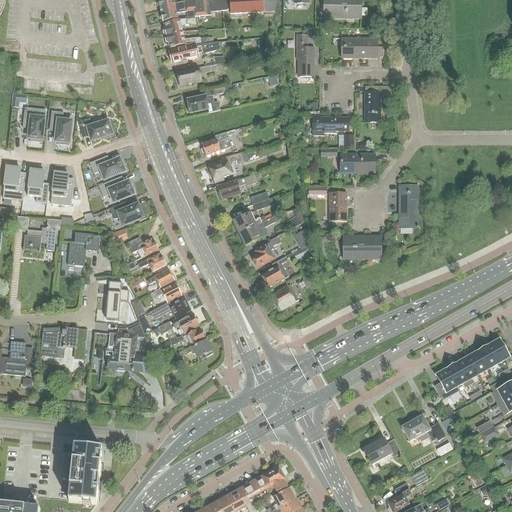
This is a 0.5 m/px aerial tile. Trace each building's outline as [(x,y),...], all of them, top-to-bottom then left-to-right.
[(186,13),(193,11),(194,18),(207,16),(206,2),(205,0),(183,0),(184,3),(175,4),(173,0),(160,0),(158,1),(158,3),(158,4),(158,6),(159,7),(160,12),(167,10),(168,10),(169,11),(176,10),(185,8),(186,13)] [(210,13),(217,12),(215,0),(209,0),(209,2),(210,13)] [(221,0),(223,12),(230,11),(229,0),(221,0)] [(229,0),(230,11),(230,15),(274,13),(277,1),(274,0),(229,0)] [(361,0),(323,0),(323,18),(361,18),(361,0)] [(185,8),(176,10),(169,11),(168,10),(167,10),(160,12),(161,16),(160,17),(161,20),(162,21),(163,23),(178,20),(177,14),(186,13),(185,8)] [(164,30),(163,32),(164,35),(166,36),(166,37),(183,33),(182,26),(196,25),(196,20),(179,21),(163,25),(164,30)] [(166,38),(165,39),(165,43),(168,44),(169,49),(185,45),(201,45),(201,38),(189,39),(185,39),(183,33),(166,37),(166,38)] [(313,77),(313,49),(307,49),(307,37),(296,37),(296,61),(298,61),(298,77),(313,77)] [(341,60),(369,60),(377,60),(377,40),(341,40),(341,60)] [(265,41),(257,43),(262,57),(269,55),(269,58),(275,57),(272,46),(267,47),(265,41)] [(186,48),(170,52),(171,56),(170,56),(170,57),(170,58),(171,59),(171,60),(172,60),(172,61),(173,64),(174,66),(199,59),(198,54),(202,53),(203,55),(221,50),(219,43),(215,43),(210,44),(201,45),(185,45),(186,48)] [(215,62),(205,64),(205,68),(210,67),(217,66),(226,64),(224,57),(214,58),(215,62)] [(200,75),(212,72),(210,67),(205,68),(198,70),(185,72),(177,74),(180,87),(202,82),(200,75)] [(276,77),(264,80),(265,86),(269,85),(278,83),(276,77)] [(214,90),(213,90),(215,96),(225,94),(224,88),(214,90)] [(391,95),(390,88),(365,88),(365,94),(365,124),(380,124),(380,96),(383,96),(383,97),(390,96),(389,95),(391,95)] [(190,114),(208,110),(209,114),(220,111),(218,103),(214,104),(212,97),(215,96),(213,90),(203,93),(204,98),(187,101),(190,114)] [(278,100),(266,103),(270,118),(282,114),(278,100)] [(25,109),(23,126),(30,127),(29,129),(28,139),(31,140),(31,142),(42,143),(45,119),(46,111),(36,110),(25,109)] [(50,129),(57,130),(56,132),(55,142),(58,143),(58,145),(69,146),(72,122),(62,121),(63,113),(52,112),(50,129)] [(228,128),(223,114),(202,121),(202,122),(194,125),(198,138),(228,128)] [(335,135),(335,132),(348,132),(348,119),(312,119),(312,137),(325,137),(325,135),(335,135)] [(85,121),(79,123),(84,139),(90,137),(91,142),(109,136),(110,138),(115,136),(111,124),(109,124),(108,122),(92,127),(90,120),(86,121),(85,121)] [(205,158),(232,148),(226,133),(215,137),(216,141),(201,147),(205,158)] [(354,149),(354,136),(343,136),(343,149),(354,149)] [(337,158),(337,150),(320,150),(320,158),(337,158)] [(214,164),(209,167),(211,172),(210,174),(211,177),(213,178),(215,184),(225,181),(224,180),(232,177),(231,176),(236,174),(233,165),(238,163),(238,166),(249,163),(245,152),(220,161),(220,162),(214,164)] [(375,176),(375,164),(375,155),(341,155),(341,174),(351,174),(351,176),(375,176)] [(105,160),(91,165),(95,175),(101,174),(105,182),(125,173),(124,171),(126,170),(122,160),(107,166),(105,160)] [(15,201),(26,202),(27,185),(21,185),(22,170),(20,170),(17,168),(15,167),(12,167),(9,167),(6,193),(15,194),(15,201)] [(35,169),(32,169),(29,195),(38,196),(38,203),(48,204),(50,188),(44,187),(45,172),(43,172),(40,171),(38,170),(35,169)] [(63,173),(60,172),(58,171),(55,171),(52,197),(61,198),(60,206),(71,207),(73,190),(67,189),(68,175),(66,175),(66,174),(63,173)] [(237,182),(217,188),(218,188),(220,193),(218,194),(221,199),(222,199),(223,200),(240,194),(238,188),(246,185),(247,187),(257,184),(255,176),(237,182)] [(114,182),(100,188),(104,198),(110,196),(114,204),(134,196),(133,194),(135,193),(132,184),(130,185),(129,183),(116,188),(114,182)] [(418,188),(400,188),(400,229),(418,229),(418,188)] [(267,193),(250,199),(253,206),(267,201),(270,201),(269,200),(267,193)] [(347,223),(347,200),(347,194),(329,194),(329,223),(347,223)] [(267,201),(253,206),(255,212),(269,207),(281,203),(279,197),(269,200),(270,201),(267,201)] [(120,219),(123,227),(140,220),(141,221),(146,219),(141,207),(139,208),(138,205),(125,211),(123,204),(109,210),(113,220),(120,219)] [(304,224),(301,208),(292,211),(296,219),(295,220),(289,223),(293,229),(304,224)] [(249,214),(234,222),(240,234),(266,221),(265,218),(264,217),(260,219),(256,221),(257,221),(255,222),(251,214),(249,215),(249,214)] [(266,221),(240,234),(246,246),(268,235),(264,229),(277,222),(274,217),(272,218),(266,221)] [(18,218),(17,231),(28,232),(28,229),(29,219),(18,218)] [(61,222),(61,226),(73,227),(74,220),(62,218),(61,222)] [(42,233),(28,232),(27,237),(25,237),(23,252),(40,253),(41,244),(47,245),(46,251),(54,252),(56,231),(60,231),(61,222),(47,221),(46,230),(42,230),(42,233)] [(110,236),(114,245),(128,239),(124,230),(110,236)] [(305,231),(294,237),(297,242),(306,237),(305,231)] [(68,265),(84,267),(86,252),(99,253),(100,238),(94,238),(94,237),(76,235),(75,243),(70,243),(68,265)] [(278,237),(267,243),(268,244),(259,249),(260,250),(256,252),(257,255),(252,258),(253,261),(253,262),(255,266),(257,267),(258,269),(276,259),(272,251),(274,250),(273,248),(281,243),(278,237)] [(381,239),(358,239),(343,239),(343,259),(381,259),(381,239)] [(151,240),(131,250),(133,254),(138,251),(142,259),(158,251),(158,250),(158,247),(157,246),(155,244),(155,243),(152,244),(151,240)] [(314,260),(308,247),(292,255),(295,262),(304,258),(307,264),(312,261),(314,260)] [(158,256),(138,265),(140,270),(149,265),(153,272),(166,266),(165,265),(166,263),(164,259),(162,259),(162,258),(160,259),(158,257),(158,256)] [(285,258),(272,266),(274,269),(261,276),(265,282),(264,284),(266,287),(268,287),(269,289),(288,278),(281,265),(288,262),(285,258)] [(133,262),(121,268),(124,274),(136,268),(133,262)] [(174,282),(173,280),(174,279),(172,275),(171,275),(168,270),(160,274),(146,282),(149,286),(156,282),(160,289),(174,282)] [(313,277),(308,280),(311,286),(316,283),(313,277)] [(137,283),(131,286),(135,295),(142,292),(140,289),(137,283)] [(107,294),(105,322),(117,323),(119,304),(127,304),(128,293),(120,292),(121,285),(108,284),(108,286),(110,286),(109,294),(107,294)] [(160,290),(153,293),(156,299),(162,296),(166,304),(181,296),(175,284),(161,292),(160,290)] [(273,296),(281,311),(299,301),(290,286),(273,296)] [(175,318),(189,311),(189,309),(189,308),(187,303),(186,303),(184,300),(169,307),(167,304),(150,313),(154,321),(167,314),(171,312),(175,318)] [(142,308),(136,310),(139,317),(145,314),(142,308)] [(195,321),(194,318),(192,316),(173,326),(175,330),(178,328),(179,330),(180,329),(181,329),(179,331),(181,336),(183,335),(184,335),(184,336),(196,329),(199,327),(198,326),(199,325),(196,321),(195,321)] [(145,317),(140,320),(142,327),(148,324),(145,317)] [(169,323),(158,329),(162,336),(173,330),(169,323)] [(136,338),(146,339),(139,326),(129,331),(118,330),(117,336),(110,335),(109,348),(107,348),(106,358),(109,358),(108,369),(117,370),(117,371),(124,371),(124,369),(132,370),(132,372),(133,372),(133,371),(143,372),(149,370),(143,359),(136,358),(136,355),(133,354),(134,351),(135,351),(136,338)] [(66,329),(66,332),(62,332),(62,329),(59,329),(43,329),(43,335),(41,357),(60,358),(61,351),(63,351),(64,348),(65,349),(65,348),(76,349),(75,359),(84,360),(84,361),(86,349),(88,331),(87,331),(87,332),(79,331),(79,330),(78,330),(67,329),(66,329)] [(205,336),(204,334),(202,333),(201,332),(198,333),(196,329),(184,336),(184,335),(170,343),(172,347),(185,341),(186,343),(188,342),(191,348),(205,340),(204,338),(205,336)] [(191,348),(164,361),(168,368),(186,358),(185,356),(192,353),(193,355),(195,354),(198,360),(199,360),(199,359),(204,356),(205,357),(206,357),(206,358),(213,354),(212,352),(207,341),(206,341),(205,340),(191,348)] [(499,340),(488,347),(499,364),(505,361),(507,365),(511,362),(499,340)] [(11,343),(9,359),(0,358),(0,357),(1,351),(0,351),(0,375),(1,376),(1,375),(25,377),(27,362),(24,362),(26,344),(11,343)] [(488,347),(478,352),(488,370),(499,364),(488,347)] [(488,370),(478,352),(467,358),(478,376),(488,370)] [(467,358),(457,364),(469,386),(474,384),(471,380),(478,376),(467,358)] [(465,389),(469,386),(457,364),(446,370),(457,388),(463,385),(465,389)] [(457,388),(446,370),(436,376),(440,384),(434,387),(442,402),(459,392),(457,388)] [(511,383),(504,387),(501,382),(490,388),(493,394),(491,395),(497,406),(511,397),(511,383)] [(511,397),(497,406),(503,417),(511,411),(511,397)] [(438,424),(433,427),(430,428),(423,416),(421,417),(420,416),(414,419),(415,420),(401,428),(409,443),(426,434),(432,444),(435,442),(436,443),(437,442),(437,443),(446,438),(438,424)] [(450,419),(442,423),(446,430),(454,426),(450,419)] [(490,422),(477,429),(480,435),(493,428),(490,422)] [(481,436),(485,442),(497,435),(494,429),(481,436)] [(402,454),(394,440),(392,441),(386,445),(383,439),(375,444),(372,446),(371,446),(363,450),(374,469),(375,469),(372,465),(378,462),(378,463),(392,455),(394,459),(394,458),(401,454),(401,455),(402,454)] [(453,451),(449,445),(437,451),(440,458),(453,451)] [(69,501),(69,502),(96,505),(97,505),(102,450),(88,449),(84,448),(83,448),(80,448),(79,448),(75,447),(74,447),(74,448),(74,452),(74,454),(69,501)] [(466,447),(457,453),(459,456),(462,457),(469,453),(466,447)] [(511,455),(503,460),(507,466),(511,463),(511,455)] [(410,474),(407,468),(401,471),(404,478),(410,474)] [(270,497),(276,494),(283,490),(287,488),(284,482),(286,481),(285,479),(283,480),(282,478),(283,477),(281,472),(279,473),(278,470),(277,470),(264,477),(264,478),(263,478),(264,478),(261,480),(268,493),(270,497)] [(416,487),(428,480),(423,470),(410,477),(416,487)] [(240,491),(238,492),(240,497),(245,506),(248,504),(257,499),(258,498),(260,504),(270,499),(267,493),(268,493),(261,480),(257,482),(256,480),(242,488),(243,489),(240,491)] [(390,511),(399,511),(410,506),(406,500),(412,496),(409,491),(409,490),(406,485),(395,491),(398,497),(387,503),(389,507),(388,508),(390,511)] [(266,511),(272,511),(294,500),(292,495),(293,494),(291,491),(290,491),(289,491),(289,489),(272,498),(276,505),(266,511)] [(232,496),(227,498),(234,511),(241,511),(242,511),(246,509),(247,509),(240,497),(238,492),(236,493),(234,492),(232,494),(231,495),(232,496)] [(234,511),(227,498),(222,501),(220,500),(218,501),(218,503),(217,504),(221,511),(234,511)] [(294,500),(272,511),(296,511),(300,510),(300,509),(301,509),(298,503),(297,504),(299,502),(298,502),(296,503),(294,500)] [(436,505),(439,510),(446,506),(444,501),(436,505)] [(210,507),(206,510),(207,511),(221,511),(217,504),(216,504),(215,503),(210,506),(210,507)]
